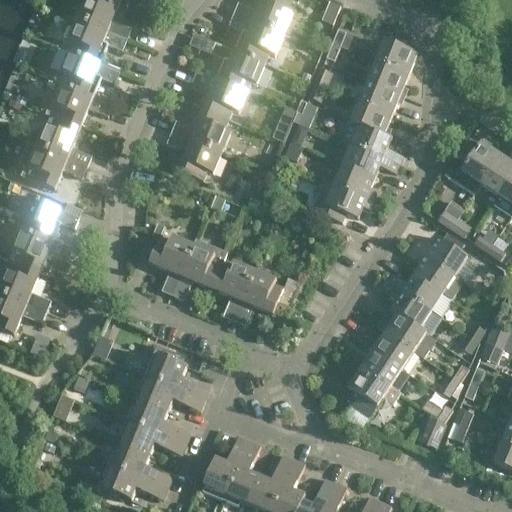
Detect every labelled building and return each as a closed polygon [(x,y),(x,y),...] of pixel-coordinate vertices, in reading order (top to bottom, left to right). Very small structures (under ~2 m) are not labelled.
[(127,43),(132,31),(113,22),(121,3),(114,0),(92,0),(91,2),(86,0),(85,0),(76,23),(127,43)] [(263,0),(258,13),(238,5),(233,17),(284,38),(293,16),(287,13),(291,3),(283,0),(263,0)] [(270,56),(275,58),(284,38),(233,17),(229,27),(243,33),(235,52),(235,53),(266,66),(270,56)] [(101,67),(109,48),(123,53),(127,43),(76,23),(68,43),(74,45),(69,57),(100,69),(101,67)] [(346,35),(338,31),(332,46),(340,49),(346,35)] [(376,65),(409,79),(418,57),(385,43),(376,65)] [(215,44),(210,56),(224,62),(216,81),(247,94),(251,85),(257,87),(266,66),(235,53),(235,52),(215,44)] [(326,60),(334,64),(340,49),(332,46),(326,60)] [(93,100),(101,81),(116,86),(120,75),(101,67),(100,69),(69,57),(61,76),(59,75),(55,78),(54,82),(56,85),(62,88),(93,100)] [(368,85),(400,98),(409,79),(376,65),(368,85)] [(323,90),(329,75),(321,72),(315,86),(323,90)] [(192,84),(212,93),(203,113),(229,123),(233,113),(238,115),(247,94),(216,81),(197,73),(192,84)] [(300,73),(297,78),(307,83),(310,77),(300,73)] [(392,118),(400,98),(368,85),(360,105),(392,118)] [(317,104),(323,90),(315,86),(309,101),(317,104)] [(62,88),(54,109),(48,111),(45,117),(55,121),(80,131),(89,111),(108,119),(113,108),(93,100),(62,88)] [(19,97),(16,104),(21,106),(25,108),(28,101),(19,97)] [(11,101),(8,107),(19,112),(21,106),(16,104),(11,101)] [(384,138),(385,136),(392,118),(360,105),(352,124),(350,123),(350,124),(384,138)] [(196,131),(176,123),(171,136),(221,157),(231,134),(225,132),(229,123),(203,113),(196,131)] [(30,140),(28,146),(37,149),(87,170),(92,158),(73,150),(80,131),(55,121),(50,118),(46,127),(41,128),(36,132),(32,135),(30,140)] [(307,118),(304,128),(315,132),(319,123),(307,118)] [(385,136),(384,138),(350,124),(341,144),(350,148),(399,168),(403,158),(387,152),(392,139),(385,136)] [(207,175),(213,177),(221,157),(171,136),(167,146),(186,154),(178,174),(203,184),(207,175)] [(499,156),(481,145),(474,155),(464,149),(445,178),(474,197),(481,187),(479,186),(499,156)] [(28,146),(19,166),(26,169),(22,179),(30,182),(55,193),(63,173),(83,181),(87,170),(37,149),(28,146)] [(399,168),(350,148),(342,168),(375,181),(380,169),(396,176),(399,168)] [(498,198),(511,176),(511,165),(499,156),(479,186),(481,187),(498,198)] [(263,160),(259,169),(271,174),(275,166),(263,160)] [(334,188),(383,208),(387,198),(370,192),(375,181),(342,168),(334,188)] [(511,176),(498,198),(511,207),(511,176)] [(313,213),(342,225),(346,216),(358,221),(363,209),(379,216),(383,208),(334,188),(325,184),(313,213)] [(20,221),(25,223),(21,234),(52,247),(53,245),(61,226),(75,232),(80,220),(29,199),(20,221)] [(251,199),(248,208),(260,213),(263,204),(251,199)] [(303,215),(301,221),(312,226),(314,219),(303,215)] [(456,224),(443,215),(438,223),(451,231),(456,224)] [(320,223),(316,231),(325,235),(328,226),(320,223)] [(451,231),(464,240),(469,232),(456,224),(451,231)] [(21,234),(13,254),(9,264),(39,277),(48,257),(67,265),(72,253),(53,245),(52,247),(21,234)] [(194,248),(172,239),(170,244),(160,240),(150,266),(170,274),(161,294),(173,298),(194,248)] [(479,239),(474,246),(487,255),(492,247),(479,239)] [(416,241),(411,249),(455,279),(468,259),(438,240),(431,251),(416,241)] [(227,257),(196,244),(194,248),(173,298),(184,303),(192,283),(212,292),(223,266),(227,257)] [(500,263),(505,256),(492,247),(487,255),(500,263)] [(411,249),(406,257),(421,266),(414,277),(443,297),(451,302),(463,284),(455,279),(411,249)] [(51,303),(32,295),(39,277),(9,264),(0,284),(0,296),(46,316),(51,303)] [(212,292),(231,299),(223,319),(234,324),(255,273),(234,264),(231,270),(223,266),(212,292)] [(234,324),(246,328),(254,309),(274,317),(284,292),(274,287),(276,282),(255,273),(234,324)] [(393,277),(387,285),(431,315),(443,297),(414,277),(407,287),(393,277)] [(397,317),(419,333),(420,331),(431,315),(387,285),(382,293),(397,302),(390,313),(396,318),(397,317)] [(489,290),(485,296),(495,301),(501,291),(495,288),(489,290)] [(296,321),(301,297),(290,295),(285,319),(296,321)] [(0,296),(0,331),(1,332),(0,333),(0,340),(9,344),(12,337),(14,338),(22,318),(42,326),(46,316),(0,296)] [(496,320),(506,324),(511,310),(501,307),(496,320)] [(481,314),(478,318),(487,324),(492,315),(487,312),(481,314)] [(390,313),(377,332),(384,336),(413,356),(414,355),(423,361),(436,342),(426,336),(427,336),(420,331),(419,333),(397,317),(396,318),(390,313)] [(485,334),(473,327),(466,338),(478,346),(485,334)] [(502,353),(509,337),(491,330),(485,346),(502,353)] [(413,356),(384,336),(372,354),(401,374),(413,356)] [(459,349),(470,357),(478,346),(466,338),(459,349)] [(485,346),(478,361),(496,368),(502,353),(485,346)] [(204,405),(209,392),(182,381),(187,369),(165,360),(168,353),(152,347),(145,364),(150,366),(145,380),(204,405)] [(102,349),(100,355),(107,357),(109,352),(102,349)] [(360,373),(389,392),(391,390),(401,374),(372,354),(360,373)] [(463,368),(454,381),(461,385),(470,372),(463,368)] [(482,376),(474,372),(468,387),(476,390),(482,376)] [(391,390),(389,392),(360,373),(349,390),(358,397),(352,407),(371,419),(384,401),(393,407),(400,396),(391,390)] [(168,416),(173,403),(200,414),(204,405),(145,380),(139,392),(145,395),(141,404),(168,416)] [(454,381),(445,394),(452,398),(461,385),(454,381)] [(462,401),(470,405),(476,390),(468,387),(462,401)] [(86,409),(109,415),(112,404),(89,398),(86,409)] [(437,421),(442,413),(428,403),(422,411),(437,421)] [(186,449),(191,437),(164,426),(168,416),(141,404),(138,411),(132,409),(126,424),(186,449)] [(442,413),(437,421),(436,422),(444,426),(453,413),(445,408),(442,413)] [(468,430),(474,416),(465,413),(459,427),(468,430)] [(419,443),(436,450),(446,428),(429,420),(419,443)] [(150,459),(155,448),(182,459),(186,449),(126,424),(121,437),(126,439),(123,448),(150,459)] [(453,424),(447,439),(453,441),(462,445),(468,430),(459,427),(453,424)] [(511,428),(510,427),(502,447),(511,451),(511,428)] [(239,440),(228,467),(216,462),(202,495),(224,504),(249,444),(239,440)] [(250,476),(261,449),(249,444),(224,504),(239,510),(241,504),(250,508),(262,481),(250,476)] [(511,473),(511,451),(502,447),(494,466),(511,473)] [(168,493),(173,481),(146,470),(150,459),(123,448),(120,456),(114,453),(108,468),(168,493)] [(283,458),(272,485),(262,481),(250,508),(258,511),(257,511),(273,511),(295,462),(283,458)] [(294,494),(305,467),(295,462),(273,511),(299,511),(303,504),(304,504),(306,499),(294,494)] [(488,467),(486,472),(495,476),(497,471),(488,467)] [(108,468),(102,481),(108,484),(104,492),(132,504),(137,492),(164,503),(168,493),(108,468)] [(325,511),(337,486),(325,482),(314,509),(304,504),(303,504),(299,511),(325,511)] [(338,511),(347,491),(337,486),(325,511),(338,511)] [(378,511),(381,505),(370,500),(364,511),(378,511)]
